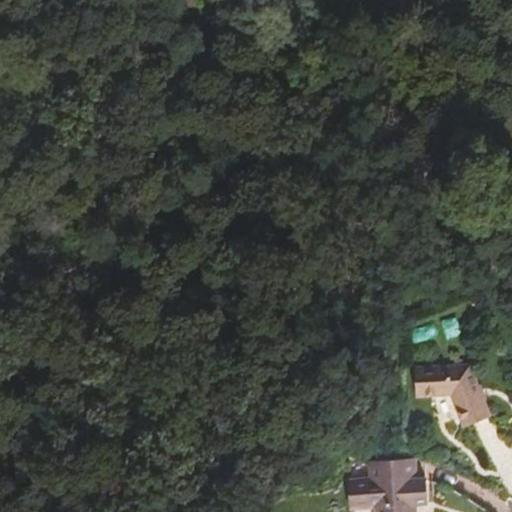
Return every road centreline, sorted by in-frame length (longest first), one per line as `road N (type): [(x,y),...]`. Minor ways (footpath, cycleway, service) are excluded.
road 1 (track): [(194,31),(246,74),(345,126),(492,270),(511,324)]
road 2 (track): [(345,126),(272,214),(134,312),(0,391)]
